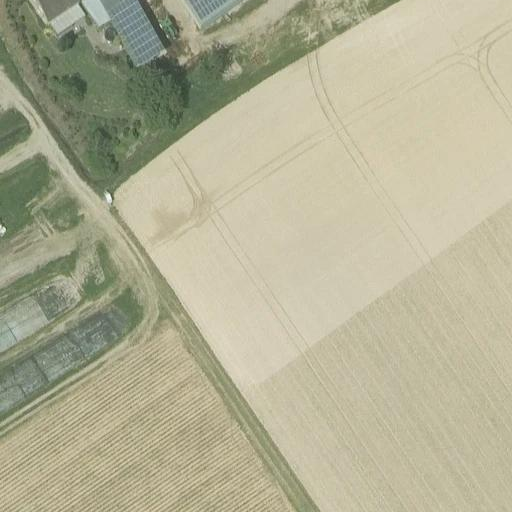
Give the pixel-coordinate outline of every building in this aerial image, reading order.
[(46,30),(47,29),(63,19),(75,10),(76,9),(69,0),(30,0),(27,3),(46,30)] [(92,0),(80,8),(97,33),(110,25),(95,0),(92,0)] [(155,55),(123,0),(95,0),(110,25),(133,66),(155,55)] [(175,0),(200,34),(247,0),(175,0)] [(85,24),(75,10),(63,19),(72,32),(85,24)] [(72,32),(63,19),(47,29),(56,43),(72,32)]
